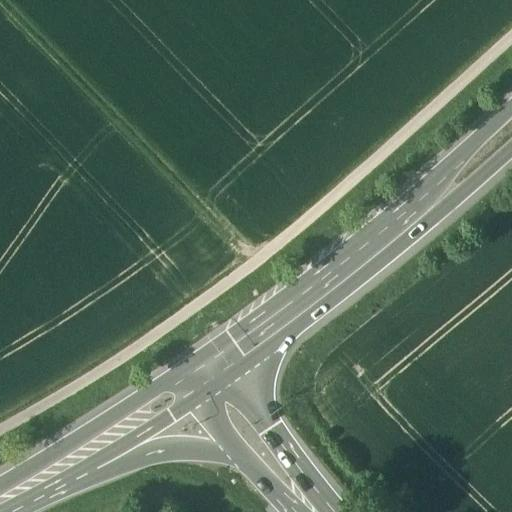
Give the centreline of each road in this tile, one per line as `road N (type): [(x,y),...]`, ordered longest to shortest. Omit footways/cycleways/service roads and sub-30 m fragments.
road 1 (secondary): [(511,135),(343,276),(226,359)]
road 2 (track): [(255,258),(2,0)]
road 3 (primary): [(11,499),(107,463),(183,454),(241,471),(287,500)]
road 4 (secondary): [(189,384),(11,499)]
road 5 (primary): [(329,511),(226,359)]
road 6 (primary): [(189,384),(287,500)]
